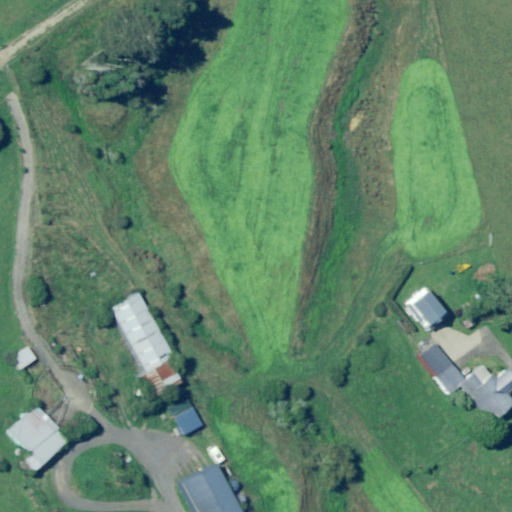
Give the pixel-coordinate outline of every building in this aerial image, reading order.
[(442,314),(420,288),(400,305),(422,331),(442,314)] [(166,354),(133,292),(105,307),(139,370),(128,376),(141,399),(175,381),(162,356),(166,354)] [(454,378),(425,342),(410,355),(438,391),(454,378)] [(25,344),(6,357),(15,371),(34,358),(25,344)] [(500,395),(511,385),(511,383),(500,369),(487,379),(476,364),(452,383),(481,422),(506,403),(500,395)] [(30,403),(2,430),(23,452),(17,458),(29,471),(63,438),(30,403)] [(235,511),(209,461),(171,481),(187,511),(235,511)]
